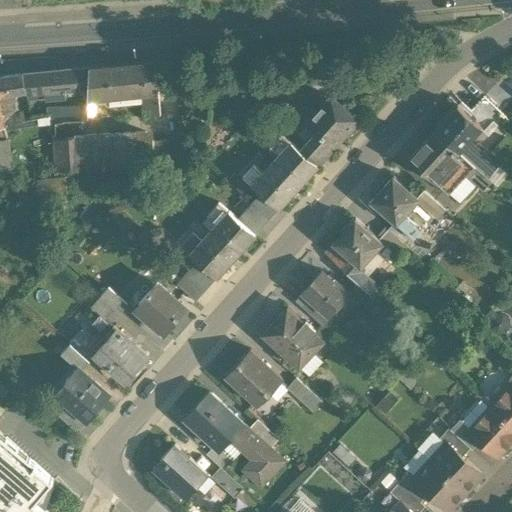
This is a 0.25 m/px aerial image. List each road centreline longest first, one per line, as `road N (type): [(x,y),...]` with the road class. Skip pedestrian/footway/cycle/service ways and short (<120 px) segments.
road 1 (residential): [(109,476),(104,458),(111,447),(386,138),(442,81),(511,40)]
road 2 (residential): [(0,41),(444,0)]
